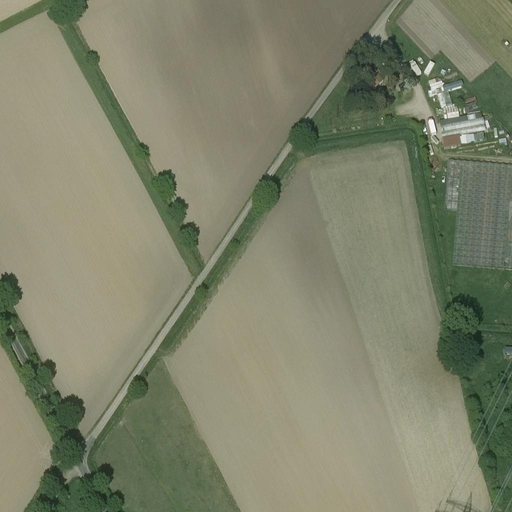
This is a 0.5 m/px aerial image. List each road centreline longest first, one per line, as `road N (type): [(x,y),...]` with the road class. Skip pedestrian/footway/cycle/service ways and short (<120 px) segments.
road 1 (unclassified): [(77,460),(398,0)]
road 2 (unclassified): [(0,317),(77,460)]
